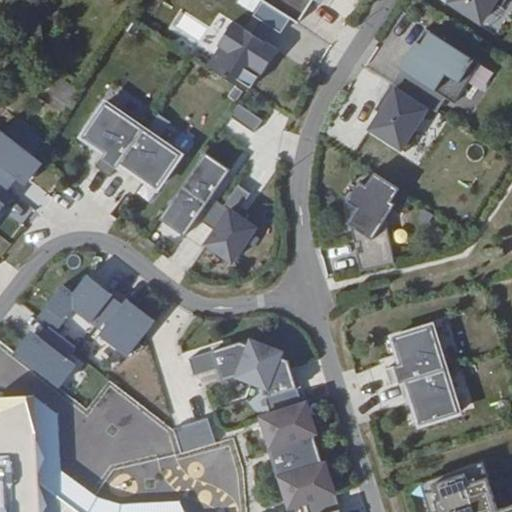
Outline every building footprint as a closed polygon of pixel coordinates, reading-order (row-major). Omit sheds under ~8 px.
[(259,0),(263,3),(290,20),(298,25),(313,1),(319,4),(322,0),(259,0)] [(452,0),(450,4),(479,23),(492,4),(500,9),(506,0),(452,0)] [(290,20),(263,3),(253,18),(260,22),(270,28),(280,35),(290,20)] [(251,36),(228,22),(213,44),(216,46),(204,66),(244,92),(247,88),(252,91),(259,80),(255,77),(258,73),(261,75),(276,52),(261,43),(251,36)] [(270,28),(260,22),(251,36),(261,43),(270,28)] [(479,64),(420,27),(394,68),(396,69),(388,83),(435,113),(444,99),(453,105),(479,64)] [(66,104),(76,86),(56,75),(46,93),(66,104)] [(110,177),(115,169),(142,132),(104,106),(82,139),(104,154),(95,167),(110,177)] [(37,161),(0,131),(0,185),(6,191),(15,179),(20,182),(37,161)] [(180,158),(142,132),(115,169),(127,178),(131,173),(156,190),(180,158)] [(204,155),(182,188),(206,204),(228,172),(204,155)] [(397,191),(373,175),(364,188),(359,185),(346,204),(356,210),(348,222),(353,245),(359,245),(360,254),(356,255),(360,273),(393,265),(383,220),(393,206),(389,203),(397,191)] [(182,238),(206,204),(182,188),(158,222),(182,238)] [(20,220),(29,207),(16,198),(7,211),(20,220)] [(254,229),(229,212),(206,246),(231,263),(254,229)] [(72,308),(90,322),(109,298),(83,276),(69,293),(60,286),(35,316),(46,325),(53,331),(72,308)] [(121,307),(109,298),(90,322),(101,331),(98,334),(126,356),(150,326),(123,305),(121,307)] [(53,331),(46,325),(36,338),(33,335),(16,356),(54,387),(72,365),(63,357),(72,346),(53,331)] [(391,387),(400,384),(446,370),(432,326),(393,338),(401,365),(386,370),(391,387)] [(237,378),(251,383),(265,348),(250,343),(247,348),(239,344),(211,352),(220,382),(237,378)] [(280,354),(265,348),(251,383),(266,390),(268,398),(300,388),(293,365),(278,360),(280,354)] [(459,413),(446,370),(400,384),(404,398),(411,396),(420,424),(459,413)] [(0,511),(187,511),(181,498),(122,501),(98,493),(61,468),(58,408),(35,392),(0,395),(0,511)] [(260,418),(270,448),(311,436),(314,435),(304,405),(260,418)] [(172,426),(179,452),(216,442),(208,416),(172,426)] [(320,466),(311,436),(270,448),(267,449),(276,480),(279,479),(320,466)] [(511,511),(511,505),(498,511),(483,464),(427,482),(436,511),(511,511)] [(323,465),(320,466),(279,479),(288,508),(332,495),(323,465)]
